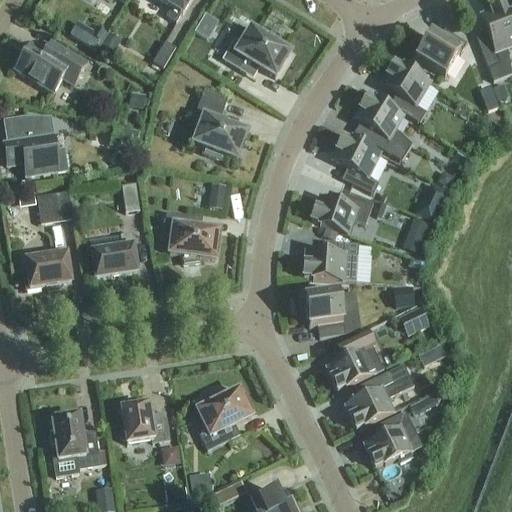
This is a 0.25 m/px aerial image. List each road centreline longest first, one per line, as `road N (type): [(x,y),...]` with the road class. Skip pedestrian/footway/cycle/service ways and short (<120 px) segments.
road 1 (residential): [(371,28),(300,126),(279,178),(264,230),(257,324)]
road 2 (residential): [(1,365),(257,324)]
road 3 (residential): [(257,324),(349,511)]
road 4 (residential): [(24,511),(1,365)]
